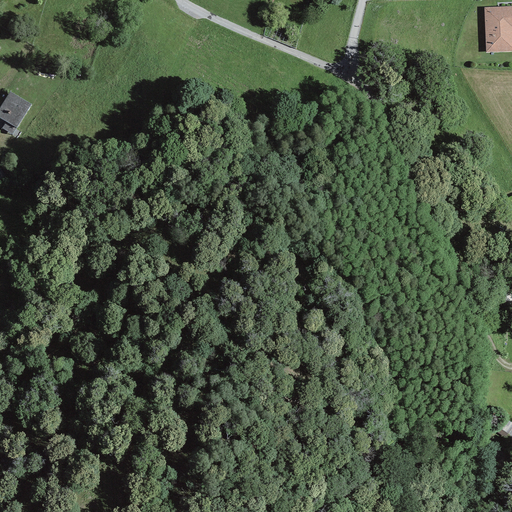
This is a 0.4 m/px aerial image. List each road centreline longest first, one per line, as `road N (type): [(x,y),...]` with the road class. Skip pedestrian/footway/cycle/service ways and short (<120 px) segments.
road 1 (unclassified): [(345,74),(374,101),(458,282),(477,329),(478,422),(511,468)]
road 2 (unclassified): [(179,0),(345,74)]
